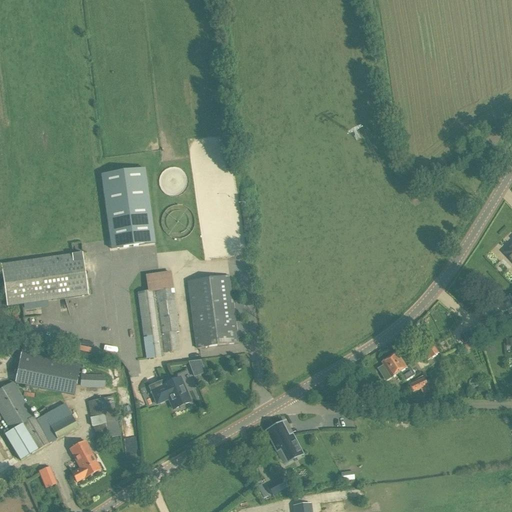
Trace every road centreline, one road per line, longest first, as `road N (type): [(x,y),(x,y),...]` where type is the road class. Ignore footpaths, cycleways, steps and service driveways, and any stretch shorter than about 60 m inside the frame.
road 1 (tertiary): [(277,403),(416,311),(511,172)]
road 2 (unclassified): [(277,403),(299,412),(511,411)]
road 3 (tertiary): [(103,511),(277,403)]
